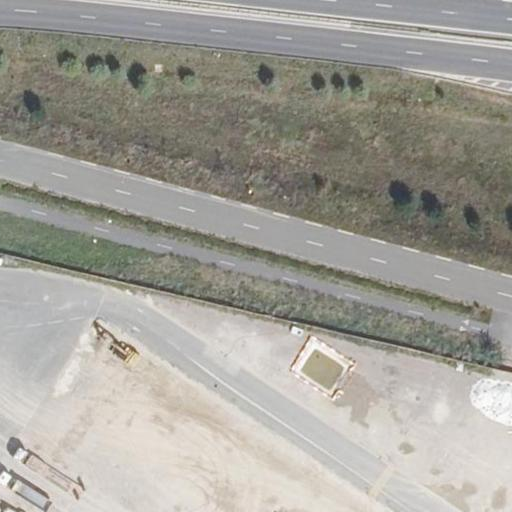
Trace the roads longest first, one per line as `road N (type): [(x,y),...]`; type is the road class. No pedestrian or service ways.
road 1 (primary): [(0,9),(511,64)]
road 2 (primary): [(511,20),(324,0)]
